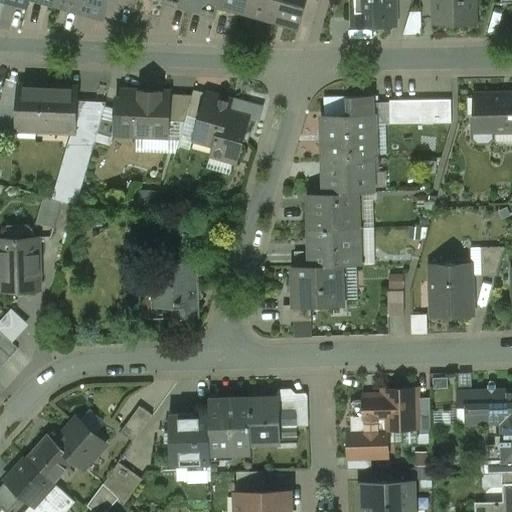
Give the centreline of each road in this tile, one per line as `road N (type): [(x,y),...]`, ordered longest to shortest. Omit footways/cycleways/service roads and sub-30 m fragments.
road 1 (residential): [(306,64),(0,50)]
road 2 (residential): [(226,358),(511,349)]
road 3 (residential): [(0,427),(61,370),(226,358)]
road 4 (residential): [(511,59),(306,64)]
road 5 (residential): [(262,211),(306,64)]
road 6 (residential): [(226,358),(262,211)]
